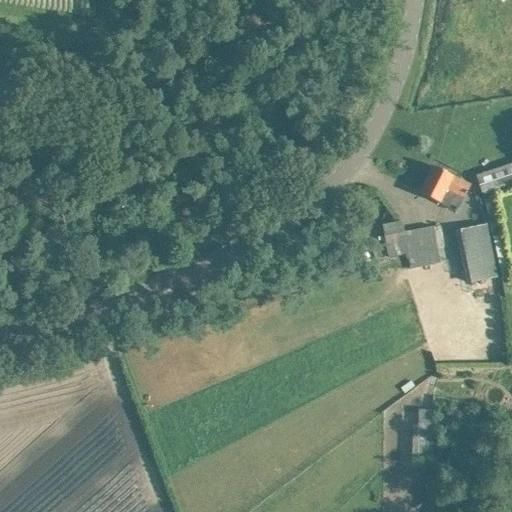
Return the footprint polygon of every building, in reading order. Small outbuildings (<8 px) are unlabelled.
[(511,164),(475,177),(482,196),(511,186),(511,164)] [(440,170),(432,166),(418,193),(456,212),(470,186),(442,171),(443,170),(441,169),(440,170)] [(429,225),(417,227),(422,251),(434,249),(429,225)] [(485,225),(459,230),(470,284),(496,278),(485,225)] [(431,461),(432,411),(421,411),(421,427),(415,426),(414,460),(431,461)]
